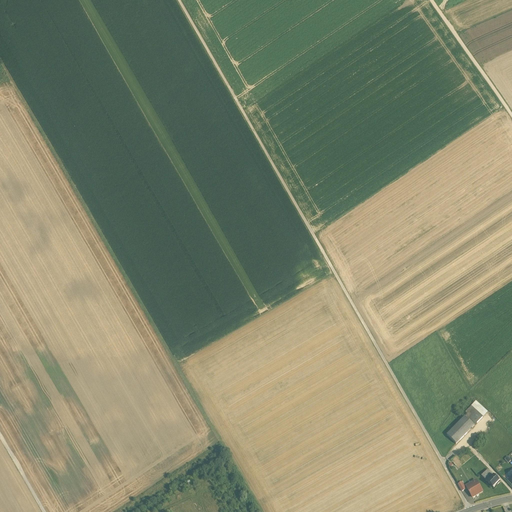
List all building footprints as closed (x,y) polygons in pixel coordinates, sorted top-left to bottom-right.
[(487,413),(476,402),(471,406),(483,417),(487,413)] [(483,417),(471,406),(465,412),(468,414),(465,417),(474,426),(483,417)] [(465,417),(447,435),(456,444),(474,426),(465,417)] [(488,470),(481,476),(487,482),(493,476),(488,470)] [(499,482),(493,476),(487,482),(493,488),(496,485),(497,485),(500,483),(499,482)] [(482,492),(476,480),(472,483),(473,485),(467,488),(472,497),(482,492)]
